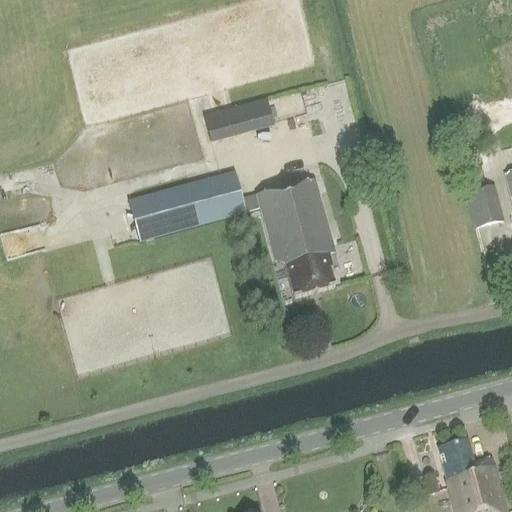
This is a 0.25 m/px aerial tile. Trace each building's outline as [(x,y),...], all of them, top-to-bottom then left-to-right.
[(203,118),(211,146),(274,129),(267,100),(203,118)] [(479,166),(463,170),(466,183),(483,179),(479,166)] [(294,301),(335,290),(330,272),(332,271),(328,257),(335,255),(315,181),(242,201),(235,175),(128,204),(139,245),(260,212),(274,263),(286,268),(294,301)] [(494,188),(466,195),(475,231),(503,224),(494,188)] [(437,451),(445,482),(453,511),(504,511),(490,460),(473,465),(467,442),(437,451)]
